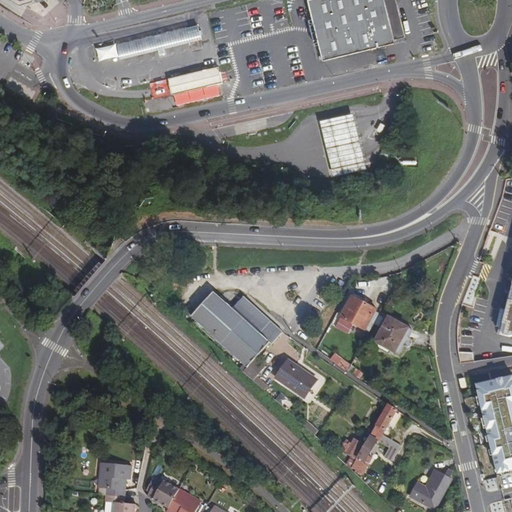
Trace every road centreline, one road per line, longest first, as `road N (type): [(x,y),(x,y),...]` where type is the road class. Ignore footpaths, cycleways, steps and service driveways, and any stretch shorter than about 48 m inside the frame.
road 1 (unclassified): [(212,0),(62,40),(55,51),(65,94),(110,125),(137,129),(392,72)]
road 2 (secondary): [(30,470),(33,402),(53,348),(84,300),(144,237),(191,229),(309,237)]
road 3 (residential): [(479,511),(441,345),(449,292),(473,233)]
road 4 (secondary): [(473,102),(469,148),(432,202),(370,232),(309,237)]
road 5 (secondary): [(309,237),(372,240),(444,211)]
road 6 (secondary): [(492,157),(503,33)]
